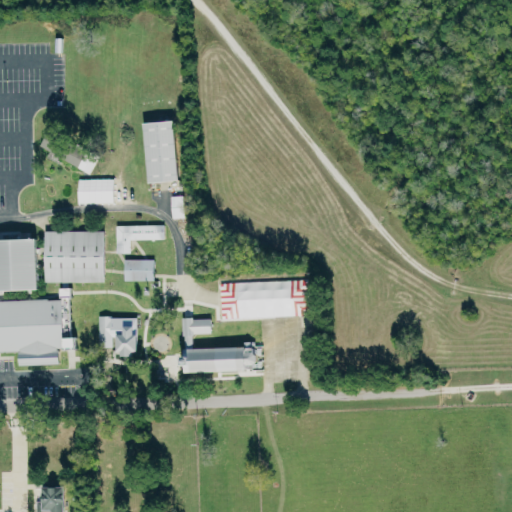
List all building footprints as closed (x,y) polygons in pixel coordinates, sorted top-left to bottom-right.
[(186,179),(182,118),(151,120),(154,181),(186,179)] [(101,159),(52,131),(44,145),(93,173),(101,159)] [(176,217),(189,217),(189,195),(175,195),(176,217)] [(120,225),(120,252),(135,252),(135,239),(168,238),(168,224),(120,225)] [(110,229),(50,230),(50,281),(110,281),(110,229)] [(45,236),(0,237),(0,289),(46,288),(45,236)] [(159,259),(129,258),(128,279),(158,280),(159,259)] [(0,299),(0,351),(24,351),(24,364),(65,363),(64,347),(83,347),(83,335),(100,334),(99,298),(76,299),(76,286),(66,287),(66,298),(0,299)] [(142,316),(101,316),(101,346),(116,347),(116,336),(123,336),(123,354),(142,354),(142,316)] [(263,344),(197,347),(197,333),(217,332),(216,316),(187,317),(189,364),(191,363),(191,371),(264,368),(263,344)] [(71,511),(72,485),(47,485),(47,500),(42,500),(41,511),(71,511)]
